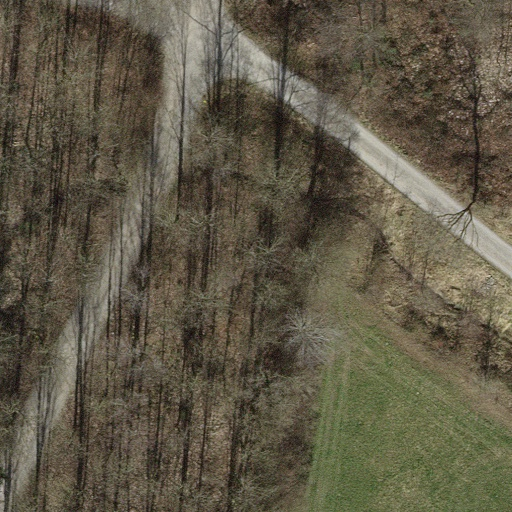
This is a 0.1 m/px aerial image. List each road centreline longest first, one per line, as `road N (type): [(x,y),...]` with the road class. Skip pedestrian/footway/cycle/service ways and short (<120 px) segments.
road 1 (track): [(0,507),(152,182),(198,0)]
road 2 (track): [(511,257),(230,48),(128,0)]
